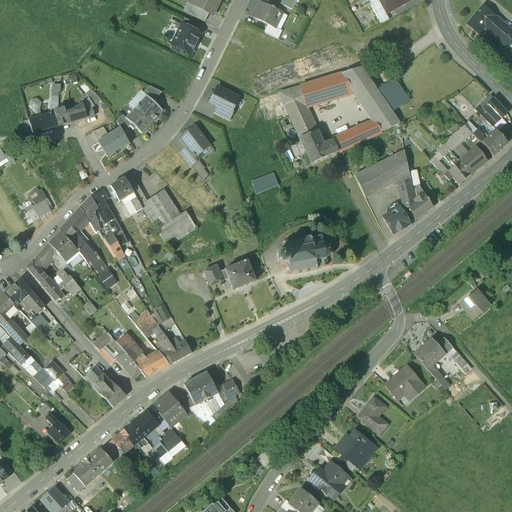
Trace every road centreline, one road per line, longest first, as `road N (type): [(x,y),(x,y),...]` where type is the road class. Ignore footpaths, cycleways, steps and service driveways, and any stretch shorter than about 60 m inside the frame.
road 1 (residential): [(372,266),(403,321),(255,511)]
road 2 (secondary): [(135,397),(372,266)]
road 3 (residential): [(103,180),(171,128),(240,0)]
road 4 (residential): [(135,397),(13,267)]
road 5 (secondary): [(372,266),(511,156)]
road 6 (secondary): [(3,511),(135,397)]
road 7 (secondary): [(511,102),(453,43),(439,0)]
road 8 (residential): [(13,267),(103,180)]
